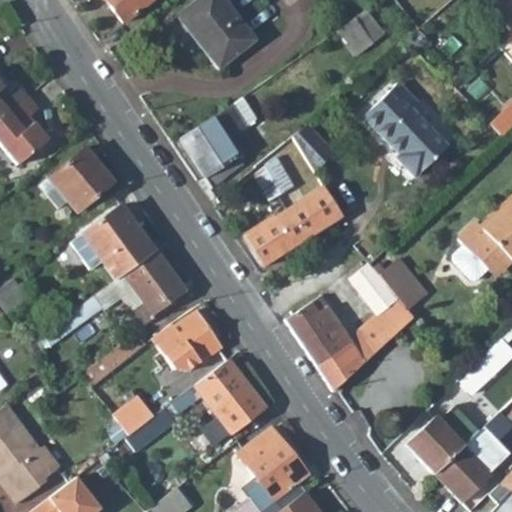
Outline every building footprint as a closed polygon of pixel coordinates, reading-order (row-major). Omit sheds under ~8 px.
[(102,0),(122,24),(152,0),(102,0)] [(195,0),(175,16),(216,69),(254,39),(222,0),(195,0)] [(355,54),(381,32),(362,8),(336,27),(355,54)] [(11,89),(0,76),(0,120),(31,94),(20,81),(11,89)] [(392,154),(412,175),(446,145),(410,105),(416,100),(399,81),(364,114),(397,150),(392,154)] [(226,134),(255,114),(241,93),(178,137),(208,183),(233,167),(228,158),(238,151),(226,134)] [(41,106),(31,94),(0,120),(0,143),(17,163),(50,135),(31,114),(41,106)] [(483,123),(495,136),(511,119),(511,107),(507,102),(483,123)] [(306,122),(290,136),(312,169),(332,152),(306,122)] [(66,200),(76,212),(112,180),(84,146),(47,177),(49,181),(40,188),(56,207),(66,200)] [(254,179),(268,200),(291,185),(272,157),(245,178),(248,182),(254,179)] [(322,185),(241,235),(261,264),(282,251),(304,238),(341,214),(322,185)] [(475,216),(456,234),(445,245),(445,251),(468,276),(474,276),(485,265),(504,248),(510,255),(511,253),(511,195),(482,224),(475,216)] [(97,257),(114,279),(154,249),(119,203),(65,242),(83,267),(97,257)] [(510,255),(504,248),(485,265),(492,272),(510,255)] [(149,315),(183,290),(154,249),(114,279),(41,334),(50,346),(116,297),(126,312),(129,308),(139,302),(149,315)] [(405,267),(394,253),(374,270),(385,284),(405,267)] [(368,261),(347,276),(376,311),(395,295),(385,284),(374,270),(368,261)] [(385,284),(395,295),(402,305),(422,289),(405,267),(385,284)] [(0,307),(21,290),(13,278),(0,289),(0,307)] [(348,341),(318,294),(282,318),(283,319),(315,366),(348,341)] [(376,311),(358,327),(361,331),(377,348),(411,316),(402,305),(395,295),(376,311)] [(129,308),(139,322),(149,315),(139,302),(129,308)] [(194,309),(171,325),(153,338),(172,364),(185,369),(219,346),(194,309)] [(144,345),(133,330),(111,348),(113,351),(102,359),(100,356),(79,373),(80,375),(90,387),(144,345)] [(362,361),(377,348),(361,331),(356,335),(348,341),(362,361)] [(348,341),(315,366),(331,390),(362,361),(348,341)] [(471,393),(499,366),(485,351),(457,378),(471,393)] [(210,445),(262,405),(225,357),(169,402),(175,411),(198,394),(217,419),(200,431),(210,445)] [(111,413),(128,434),(153,415),(135,394),(111,413)] [(511,416),(511,397),(503,406),(511,416)] [(42,445),(37,449),(5,406),(0,410),(0,489),(12,505),(59,468),(42,445)] [(173,422),(162,408),(153,415),(128,434),(124,438),(136,452),(173,422)] [(405,443),(431,470),(459,447),(460,447),(461,445),(433,415),(405,443)] [(273,511),(302,490),(295,482),(307,474),(270,426),(236,452),(254,476),(272,500),(259,509),(261,511),(273,511)] [(459,447),(432,473),(460,501),(510,455),(485,427),(461,445),(460,447),(459,447)] [(105,467),(114,462),(106,452),(98,458),(105,467)] [(486,511),(511,511),(511,472),(491,496),(496,501),(486,511)] [(259,509),(272,500),(254,476),(242,485),(247,492),(259,509)] [(94,511),(99,509),(74,477),(30,511),(94,511)] [(180,511),(190,505),(175,485),(148,506),(151,511),(180,511)] [(318,511),(302,490),(273,511),(318,511)] [(124,496),(134,511),(140,511),(144,509),(131,491),(124,496)] [(261,511),(259,509),(247,492),(220,511),(261,511)]
